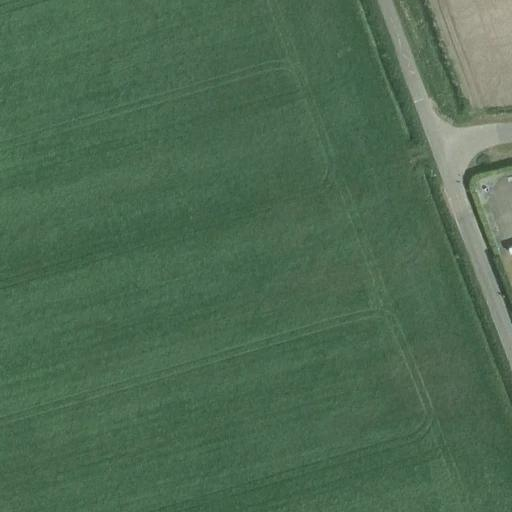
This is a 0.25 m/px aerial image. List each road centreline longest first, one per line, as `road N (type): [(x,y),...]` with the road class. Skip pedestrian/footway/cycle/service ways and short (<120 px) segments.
road 1 (unclassified): [(511,338),(440,143)]
road 2 (unclassified): [(440,143),(387,0)]
